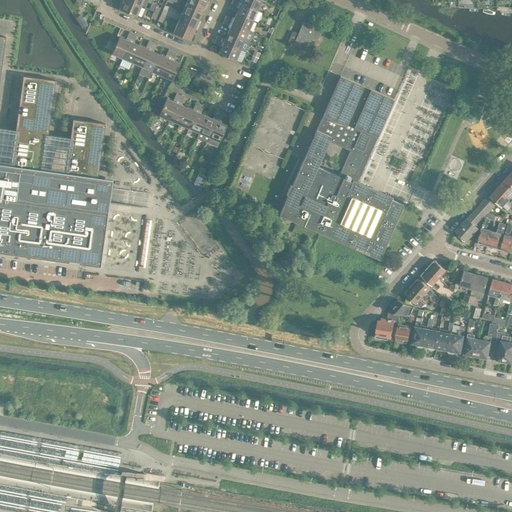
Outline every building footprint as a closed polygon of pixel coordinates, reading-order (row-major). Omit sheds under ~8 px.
[(140,6),(126,0),(123,0),(119,9),(136,16),(140,6)] [(187,0),(186,3),(203,10),(206,0),(187,0)] [(260,0),(241,0),(240,3),(257,10),(261,0),(260,0)] [(186,3),(182,12),(198,20),(203,10),(186,3)] [(240,3),(236,13),(253,20),(257,10),(240,3)] [(182,12),(177,22),(194,30),(198,20),(182,12)] [(225,15),(224,19),(248,30),(253,20),(236,13),(233,19),(225,15)] [(230,27),(227,33),(249,42),(254,32),(248,30),(224,19),(222,23),(230,27)] [(292,31),(287,43),(297,47),(300,42),(313,48),(322,29),(303,21),(298,34),(292,31)] [(194,30),(177,22),(173,33),(189,40),(194,30)] [(223,42),(239,50),(245,52),(249,42),(227,33),(223,42)] [(0,251),(5,253),(10,253),(17,254),(18,254),(18,253),(22,254),(22,255),(55,260),(60,260),(66,261),(70,262),(71,262),(75,262),(85,264),(100,266),(100,264),(102,250),(107,211),(108,203),(108,202),(110,188),(111,179),(104,178),(97,177),(105,123),(72,119),(70,137),(47,134),(55,80),(23,75),(15,130),(0,127),(0,75),(5,37),(0,35),(0,251)] [(111,53),(122,58),(129,41),(119,37),(111,53)] [(122,58),(132,62),(139,46),(133,43),(134,41),(130,39),(129,41),(122,58)] [(239,50),(223,42),(218,53),(235,60),(239,50)] [(132,62),(142,66),(149,50),(139,46),(132,62)] [(142,66),(151,71),(159,54),(149,50),(142,66)] [(151,71),(161,75),(169,59),(159,54),(151,71)] [(169,59),(161,75),(172,80),(179,63),(169,59)] [(270,70),(277,73),(280,66),(274,63),(270,70)] [(303,160),(292,185),(290,184),(286,194),(287,195),(278,215),(320,233),(379,260),(403,205),(356,184),(394,100),(340,76),(339,77),(323,115),(321,119),(314,134),(303,160)] [(159,115),(169,119),(176,103),(166,98),(159,115)] [(169,119),(179,124),(186,107),(176,103),(169,119)] [(179,124),(189,128),(196,112),(186,107),(179,124)] [(196,138),(206,142),(219,112),(215,111),(212,119),(206,116),(199,132),(196,138)] [(189,128),(199,132),(206,116),(196,112),(189,128)] [(219,112),(206,142),(217,147),(226,125),(220,122),(223,114),(219,112)] [(196,178),(204,182),(206,176),(199,173),(196,178)] [(511,186),(505,180),(497,188),(511,200),(511,186)] [(511,200),(497,188),(490,196),(502,206),(506,201),(511,206),(511,200)] [(487,197),(468,219),(467,218),(456,231),(460,234),(458,236),(464,241),(466,239),(466,240),(477,228),(474,225),(477,222),(481,224),(482,217),(481,217),(486,212),(487,212),(495,204),(487,197)] [(486,244),(487,245),(491,230),(486,229),(488,219),(484,218),(477,242),(481,243),(481,245),(484,245),(486,244)] [(491,230),(487,245),(488,245),(489,247),(492,248),(494,247),(497,248),(501,233),(503,233),(506,224),(499,222),(496,232),(491,230)] [(509,251),(510,251),(511,244),(511,236),(509,235),(511,226),(507,224),(500,249),(504,250),(504,251),(507,252),(509,251)] [(428,266),(428,267),(439,278),(443,273),(447,277),(450,274),(451,275),(451,276),(457,277),(460,268),(454,266),(452,271),(446,266),(444,268),(434,260),(432,262),(430,262),(428,265),(428,266)] [(439,278),(428,267),(427,268),(425,268),(423,271),(423,272),(421,275),(437,289),(440,286),(435,282),(439,278)] [(460,285),(472,288),(476,274),(464,270),(460,285)] [(476,274),(472,288),(484,292),(488,277),(476,274)] [(412,284),(412,285),(423,296),(427,291),(431,295),(434,292),(418,278),(416,280),(414,280),(412,282),(412,284)] [(494,303),(497,304),(504,282),(499,280),(499,279),(495,278),(494,279),(493,279),(488,294),(496,296),(494,303)] [(503,298),(511,300),(511,295),(511,283),(510,282),(509,283),(504,282),(497,304),(501,305),(503,298)] [(423,296),(412,285),(411,286),(409,286),(407,288),(407,290),(405,293),(421,307),(424,304),(419,300),(423,296)] [(413,306),(399,300),(397,301),(395,301),(393,304),(393,306),(388,311),(395,312),(409,315),(413,306)] [(473,317),(479,319),(481,308),(475,307),(473,317)] [(395,312),(388,311),(387,319),(394,321),(395,312)] [(422,346),(424,345),(428,326),(421,325),(422,318),(417,317),(412,343),(417,344),(418,345),(422,346)] [(375,337),(387,340),(388,336),(391,337),(394,321),(387,319),(381,318),(381,321),(378,320),(375,337)] [(436,347),(440,329),(432,327),(431,325),(432,324),(433,319),(429,318),(428,326),(424,345),(428,346),(430,348),(434,348),(436,347)] [(467,318),(465,327),(464,333),(467,334),(468,326),(472,327),(474,319),(467,318)] [(444,349),(448,350),(452,331),(453,323),(449,322),(449,327),(449,329),(447,330),(440,329),(436,347),(438,349),(442,350),(444,349)] [(487,358),(490,343),(495,344),(497,331),(499,325),(492,323),(491,323),(488,337),(486,337),(485,340),(479,339),(476,357),(482,358),(482,357),(487,358)] [(395,340),(395,342),(402,343),(402,342),(406,342),(406,339),(408,339),(410,327),(398,325),(395,340)] [(452,331),(448,350),(449,351),(453,352),(455,351),(460,352),(464,333),(465,327),(460,326),(459,332),(452,331)] [(495,344),(500,345),(497,361),(503,362),(503,360),(511,362),(511,358),(511,342),(507,341),(509,336),(506,335),(506,333),(497,331),(495,344)] [(469,355),(476,357),(479,339),(473,338),(474,334),(469,333),(465,353),(469,354),(469,355)]
